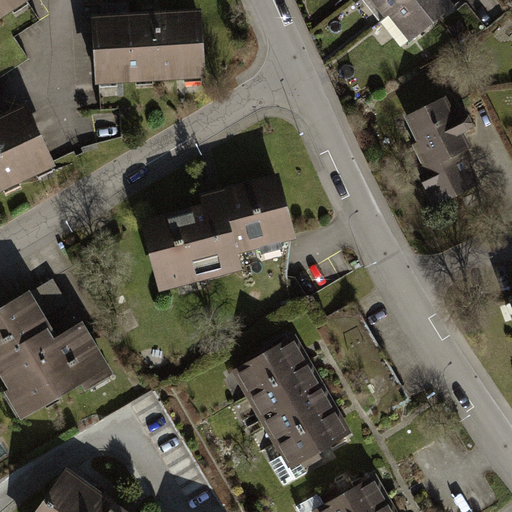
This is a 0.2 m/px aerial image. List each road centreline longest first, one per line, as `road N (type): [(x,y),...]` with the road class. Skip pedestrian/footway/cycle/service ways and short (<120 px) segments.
road 1 (residential): [(511,456),(406,289),(294,74)]
road 2 (residential): [(0,242),(294,74)]
